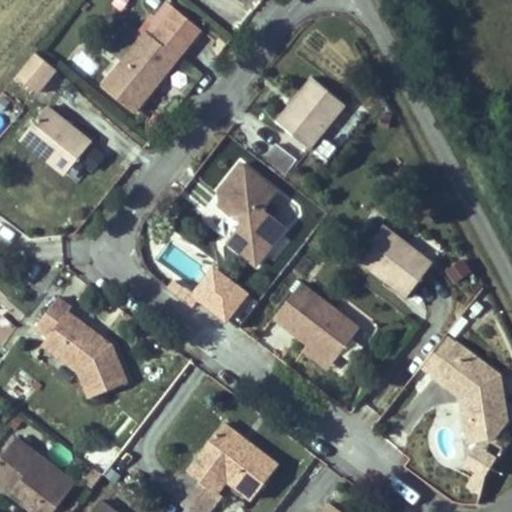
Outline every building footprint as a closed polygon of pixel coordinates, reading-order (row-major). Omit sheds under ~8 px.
[(93,91),(125,116),(190,32),(165,12),(143,41),(136,35),(93,91)] [(43,68),(22,51),(3,75),(23,92),(43,68)] [(301,83),(267,125),(300,153),(335,110),(301,83)] [(53,176),(80,141),(36,107),(9,142),(53,176)] [(256,130),(261,121),(243,111),(229,136),(265,157),(274,140),(256,130)] [(93,151),(80,141),(53,176),(66,186),(93,151)] [(286,177),(298,160),(276,144),(264,161),(286,177)] [(225,247),(253,270),(281,235),(258,216),(272,199),(236,170),(218,193),(218,211),(228,219),(238,218),(240,229),(225,247)] [(228,219),(240,229),(238,218),(228,219)] [(415,292),(440,258),(389,220),(364,254),(415,292)] [(465,260),(445,270),(453,285),(472,275),(465,260)] [(220,281),(200,307),(236,334),(256,309),(220,281)] [(332,368),(359,334),(300,288),(274,322),(307,348),(332,368)] [(52,362),(73,378),(85,404),(122,387),(105,351),(98,345),(95,349),(85,342),(88,338),(61,318),(64,314),(50,304),(28,334),(42,344),(47,337),(57,345),(58,353),(52,362)] [(37,351),(52,362),(58,353),(57,345),(47,337),(42,344),(37,351)] [(98,345),(88,338),(85,342),(95,349),(98,345)] [(328,373),(332,368),(307,348),(303,354),(328,373)] [(456,355),(431,387),(458,407),(463,407),(462,436),(484,446),(491,445),(499,436),(499,389),(456,355)] [(416,392),(391,419),(408,434),(433,408),(416,392)] [(120,447),(134,424),(117,414),(104,438),(120,447)] [(250,507),(276,473),(246,450),(241,456),(235,451),(240,446),(220,430),(194,464),(224,486),(250,507)] [(484,446),(462,436),(462,446),(484,446)] [(49,511),(68,487),(9,440),(0,451),(0,495),(4,498),(6,494),(27,510),(25,511),(49,511)] [(241,456),(246,450),(240,446),(235,451),(241,456)] [(224,486),(194,464),(185,476),(215,498),(224,486)] [(78,486),(88,494),(99,480),(89,473),(78,486)] [(6,494),(4,498),(22,511),(25,511),(27,510),(6,494)]
